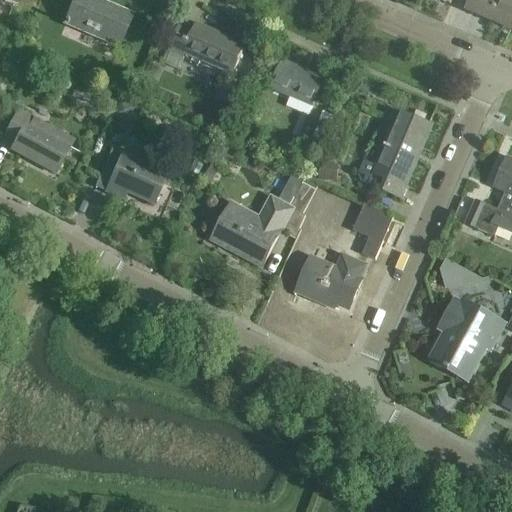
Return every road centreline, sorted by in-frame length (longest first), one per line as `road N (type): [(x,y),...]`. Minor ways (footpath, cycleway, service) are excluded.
road 1 (residential): [(350,403),(0,208)]
road 2 (residential): [(350,403),(494,67)]
road 3 (residential): [(511,490),(350,403)]
road 4 (residential): [(494,67),(342,0)]
